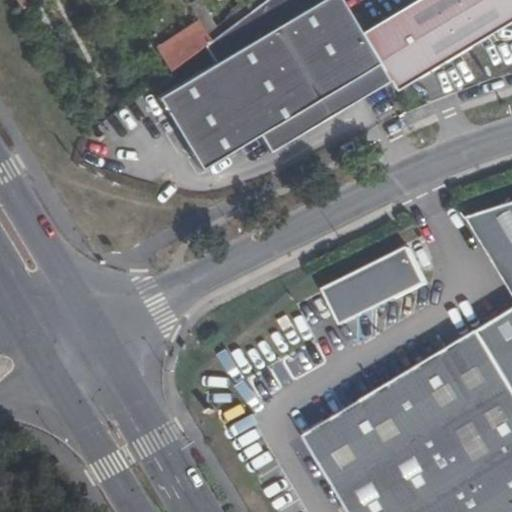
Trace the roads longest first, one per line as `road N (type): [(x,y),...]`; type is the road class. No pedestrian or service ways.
road 1 (tertiary): [(511,138),(444,161),(94,325)]
road 2 (secondary): [(207,511),(94,325)]
road 3 (secondary): [(33,349),(137,511)]
road 4 (secondary): [(94,325),(0,164)]
